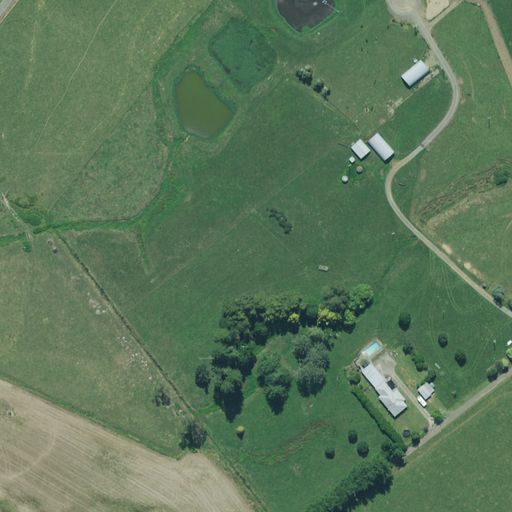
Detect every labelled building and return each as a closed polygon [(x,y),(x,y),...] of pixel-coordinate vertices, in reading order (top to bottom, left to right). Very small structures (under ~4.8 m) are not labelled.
[(429,71),(420,61),(401,77),(410,87),(429,71)] [(394,153),(378,133),(368,142),(384,161),(394,153)] [(370,151),(360,140),(351,148),(361,159),(370,151)] [(385,381),(371,363),(361,371),(381,395),(378,397),(394,417),(407,407),(403,402),(405,400),(395,388),(392,391),(385,382),(385,381)] [(418,390),(425,400),(432,395),(431,393),(434,391),(428,382),(418,390)]
